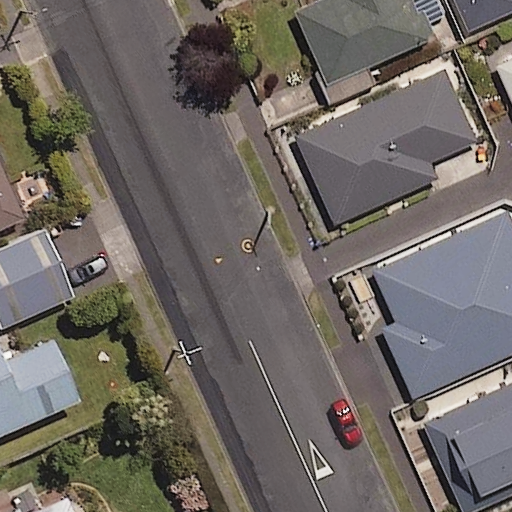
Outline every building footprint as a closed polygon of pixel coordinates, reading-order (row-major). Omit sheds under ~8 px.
[(426,30),(412,0),(291,0),(324,74),(426,30)] [(476,0),(475,0),(442,13),(453,41),(488,28),(476,0)] [(511,47),(492,56),(511,101),(511,47)] [(442,58),(291,126),(332,215),(434,169),(427,153),(475,131),(442,58)] [(0,232),(30,220),(0,153),(0,232)] [(511,217),(504,200),(368,261),(391,311),(377,318),(408,388),(511,342),(511,217)] [(38,225),(0,240),(0,318),(65,292),(38,225)] [(0,341),(0,438),(81,402),(54,343),(10,363),(0,341)] [(511,371),(419,414),(462,506),(511,483),(511,371)]
